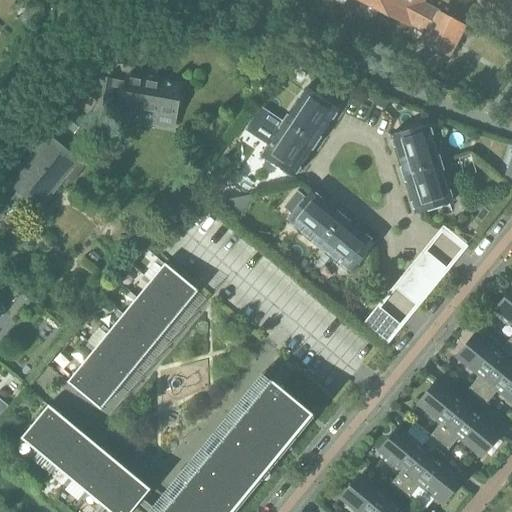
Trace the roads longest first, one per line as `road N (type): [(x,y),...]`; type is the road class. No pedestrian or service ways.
road 1 (residential): [(173,261),(364,418)]
road 2 (residential): [(511,236),(364,418)]
road 3 (residential): [(82,8),(0,107)]
road 4 (residential): [(364,418),(288,511)]
